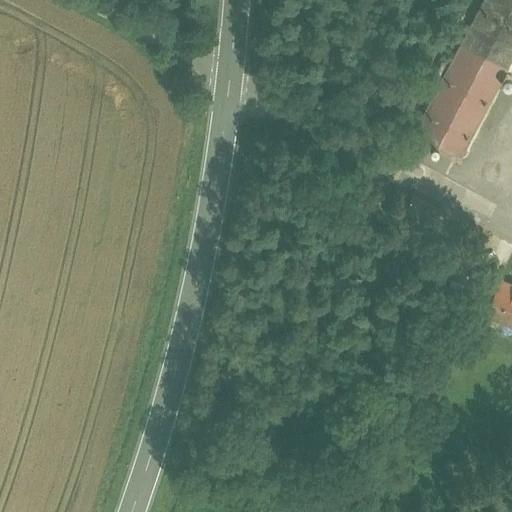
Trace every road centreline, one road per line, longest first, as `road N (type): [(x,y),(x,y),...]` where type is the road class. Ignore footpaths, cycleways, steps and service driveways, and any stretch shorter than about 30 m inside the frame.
road 1 (secondary): [(130,511),(181,342),(230,77)]
road 2 (unclassified): [(90,0),(230,77)]
